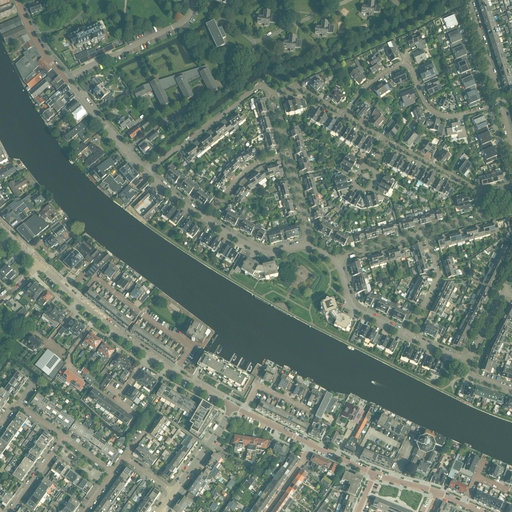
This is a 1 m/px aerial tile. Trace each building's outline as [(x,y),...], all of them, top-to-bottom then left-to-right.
[(368,0),(368,3),(368,7),(362,6),(361,13),(369,14),(368,16),(373,17),(373,12),(379,13),(380,5),(376,5),(375,11),(374,10),(374,8),(373,8),(374,1),(368,0)] [(29,6),(30,10),(31,10),(31,12),(32,15),(42,11),(39,3),(37,4),(36,1),(29,3),(30,6),(29,6)] [(10,3),(0,6),(0,19),(7,17),(8,17),(10,16),(17,13),(14,5),(11,6),(10,3)] [(481,11),(482,16),(492,13),(490,7),(481,11)] [(264,25),(264,27),(269,27),(269,23),(275,24),(276,16),(271,15),(271,21),(269,21),(270,18),(269,18),(270,12),(264,11),(263,18),(257,17),(257,24),(264,25)] [(443,25),(444,26),(456,21),(452,13),(442,18),(445,25),(443,25)] [(482,16),(484,21),(494,18),(492,18),(491,13),(492,13),(482,16)] [(0,31),(3,37),(23,28),(22,24),(22,23),(21,21),(20,21),(19,17),(19,18),(0,26),(0,31)] [(484,21),(485,26),(495,23),(494,18),(484,21)] [(327,29),(328,22),(322,21),(321,28),(315,27),(315,34),(322,35),(322,37),(326,38),(327,33),(333,34),(334,26),(329,26),(329,32),(327,31),(327,29)] [(445,30),(447,33),(457,29),(456,26),(458,25),(456,21),(444,26),(444,27),(445,26),(447,30),(445,30)] [(207,25),(208,25),(209,29),(208,29),(217,48),(218,47),(218,48),(225,46),(224,45),(222,40),(225,38),(225,39),(226,38),(221,29),(218,31),(214,23),(214,22),(207,25)] [(485,26),(487,31),(497,28),(495,23),(485,26)] [(101,25),(100,25),(99,24),(92,27),(98,40),(105,36),(102,29),(103,29),(103,27),(103,25),(101,25)] [(85,29),(91,43),(98,40),(92,27),(92,28),(90,27),(88,28),(88,30),(86,31),(85,29)] [(16,40),(27,36),(27,34),(25,31),(23,28),(3,37),(6,45),(16,40)] [(487,31),(489,36),(497,34),(496,29),(497,28),(487,31)] [(78,32),(84,45),(90,42),(91,43),(85,29),(83,30),(81,29),(79,30),(78,32)] [(448,40),(448,41),(460,36),(457,29),(447,33),(449,40),(448,40)] [(77,48),(84,45),(78,32),(78,33),(71,36),(72,39),(71,39),(73,44),(75,44),(77,48)] [(417,46),(418,48),(425,45),(427,45),(425,40),(422,42),(419,35),(407,40),(409,44),(408,44),(409,47),(410,46),(411,47),(415,45),(417,46)] [(26,44),(30,42),(28,38),(27,36),(16,41),(20,48),(22,47),(26,45),(26,44)] [(290,36),(289,43),(283,42),(282,49),(290,50),(290,52),(294,52),(295,48),(301,48),(301,41),(297,40),(296,46),(295,46),(295,43),(295,36),(290,36)] [(450,45),(451,48),(461,44),(460,41),(462,40),(460,36),(448,41),(449,42),(450,41),(451,45),(450,45)] [(25,53),(34,48),(32,45),(30,42),(31,42),(30,42),(26,44),(26,45),(22,47),(25,53)] [(387,52),(391,62),(399,59),(394,48),(391,42),(388,44),(391,51),(387,52)] [(452,55),(453,56),(465,51),(461,44),(451,48),(454,55),(452,55)] [(425,45),(418,48),(420,52),(413,55),(417,64),(426,60),(422,51),(426,49),(425,45)] [(26,89),(28,92),(52,71),(49,67),(49,68),(48,67),(45,63),(45,64),(45,63),(42,59),(39,56),(37,53),(37,52),(34,48),(23,54),(25,58),(16,63),(16,65),(16,66),(23,80),(23,81),(29,87),(26,89)] [(454,60),(456,63),(466,59),(465,56),(467,56),(465,51),(453,56),(453,57),(454,56),(456,60),(454,60)] [(371,67),(371,66),(368,68),(372,74),(378,69),(376,66),(377,64),(378,63),(381,61),(378,53),(370,58),(371,59),(368,61),(370,64),(371,64),(372,66),(371,67)] [(457,70),(457,71),(469,66),(466,59),(456,63),(458,70),(457,70)] [(419,67),(420,71),(419,72),(422,80),(434,75),(431,70),(433,69),(430,62),(419,67)] [(498,67),(500,72),(510,69),(508,64),(498,67)] [(459,75),(460,78),(470,74),(469,71),(471,71),(469,66),(457,71),(458,72),(459,71),(460,75),(459,75)] [(146,94),(153,90),(162,108),(169,104),(163,92),(178,85),(186,101),(193,97),(187,85),(202,78),(210,94),(217,91),(207,70),(206,67),(158,82),(158,80),(150,84),(143,87),(133,92),(137,99),(146,95),(146,94)] [(356,69),(350,75),(359,85),(365,79),(356,69)] [(500,72),(502,78),(511,74),(510,69),(500,72)] [(29,94),(33,100),(38,95),(43,91),(44,91),(46,88),(49,86),(58,78),(56,75),(54,73),(53,72),(52,71),(28,92),(29,94)] [(393,79),(390,80),(393,88),(397,86),(396,84),(405,80),(406,80),(402,72),(393,77),(392,76),(393,79)] [(461,85),(462,86),(474,81),(470,74),(460,78),(463,85),(461,85)] [(502,78),(503,83),(511,79),(511,76),(511,74),(502,78)] [(313,82),(313,84),(310,87),(316,92),(320,88),(322,90),(325,87),(323,85),(323,84),(318,80),(319,79),(317,75),(309,79),(311,83),(313,82)] [(59,78),(58,78),(49,86),(49,87),(50,87),(51,88),(56,84),(57,85),(61,81),(59,79),(59,78)] [(95,95),(96,97),(105,90),(103,87),(103,84),(100,81),(99,81),(96,78),(90,83),(96,89),(93,91),(94,92),(93,93),(93,95),(95,95)] [(433,85),(426,88),(429,95),(438,91),(436,87),(440,85),(437,79),(431,82),(433,85)] [(511,79),(503,83),(505,88),(511,85),(511,79)] [(61,81),(57,85),(56,84),(51,88),(49,90),(51,92),(53,90),(52,89),(53,88),(57,92),(64,85),(62,82),(61,81)] [(463,90),(465,93),(475,89),(474,86),(475,86),(474,81),(462,86),(462,87),(463,86),(465,90),(463,90)] [(380,85),(380,86),(374,90),(379,97),(389,90),(390,91),(393,89),(389,83),(386,85),(384,82),(380,85)] [(50,109),(54,105),(60,100),(70,91),(69,91),(69,90),(68,89),(66,87),(65,86),(49,100),(48,101),(51,103),(48,106),(50,109)] [(330,94),(333,97),(332,99),(338,104),(341,100),(342,101),(343,101),(344,100),(344,99),(343,98),(344,97),(338,92),(340,90),(337,87),(330,94)] [(466,100),(466,101),(478,96),(475,89),(465,93),(467,100),(466,100)] [(49,90),(48,91),(50,93),(47,96),(49,98),(55,93),(53,90),(51,92),(49,90)] [(105,90),(96,97),(98,98),(97,100),(100,100),(101,100),(103,99),(105,101),(108,101),(110,104),(116,101),(112,97),(113,96),(110,92),(107,92),(105,90)] [(399,104),(401,107),(403,108),(405,107),(415,103),(414,100),(416,99),(412,90),(405,93),(403,90),(396,94),(399,99),(401,98),(402,101),(400,102),(399,104)] [(70,91),(60,100),(61,102),(65,98),(67,99),(73,95),(70,91)] [(38,95),(33,100),(34,101),(35,103),(36,102),(39,107),(48,100),(45,97),(43,99),(42,97),(41,98),(40,97),(38,95)] [(67,99),(66,100),(69,103),(75,98),(73,95),(67,99)] [(478,96),(466,101),(467,102),(468,101),(469,105),(468,105),(469,109),(479,104),(478,101),(480,101),(478,96)] [(447,100),(442,98),(441,100),(439,100),(438,103),(440,104),(438,107),(445,110),(447,106),(448,106),(449,104),(452,105),(454,99),(448,97),(447,100)] [(254,105),(256,110),(265,107),(263,102),(261,102),(260,99),(254,101),(254,100),(253,100),(251,100),(251,101),(252,105),(254,105)] [(54,105),(56,107),(58,109),(56,111),(57,113),(65,106),(61,102),(60,100),(54,105)] [(66,107),(62,111),(62,112),(63,113),(65,112),(68,116),(70,115),(70,116),(81,106),(80,105),(77,102),(76,101),(76,102),(69,108),(67,109),(67,108),(66,108),(66,107)] [(297,101),(291,102),(294,113),(300,111),(300,110),(306,109),(304,101),(301,102),(300,101),(298,102),(297,101)] [(294,113),(291,102),(286,104),(286,105),(283,106),(286,114),(288,114),(289,114),(294,113)] [(363,105),(355,113),(361,119),(367,112),(370,115),(373,109),(370,106),(370,107),(365,103),(364,103),(363,105)] [(42,116),(45,119),(50,114),(49,112),(50,111),(51,111),(51,110),(53,109),(54,109),(56,107),(54,105),(50,109),(48,111),(42,116)] [(81,106),(70,116),(73,119),(74,118),(78,122),(73,126),(75,128),(84,121),(83,121),(81,119),(87,114),(86,114),(84,111),(85,111),(83,110),(81,107),(81,106)] [(256,110),(258,118),(265,116),(264,113),(266,113),(265,107),(256,110)] [(384,120),(380,116),(382,113),(376,108),(371,116),(374,119),(370,123),(377,129),(384,120)] [(416,121),(418,120),(419,123),(422,125),(426,120),(423,118),(425,117),(421,108),(413,112),(415,118),(416,121)] [(310,120),(315,123),(321,113),(316,110),(315,111),(313,110),(308,118),(311,119),(310,120)] [(236,114),(232,118),(238,125),(242,122),(242,121),(244,119),(245,120),(247,118),(245,111),(238,116),(236,114)] [(321,125),(323,127),(328,119),(326,118),(326,117),(321,113),(315,123),(321,126),(321,125)] [(474,126),(474,127),(486,122),(483,114),(472,119),(475,126),(474,126)] [(258,118),(260,127),(270,124),(268,119),(266,119),(265,116),(258,118)] [(120,122),(120,123),(119,124),(119,123),(118,125),(119,125),(122,128),(123,129),(126,127),(128,129),(131,127),(132,126),(135,124),(130,119),(128,121),(126,118),(124,120),(124,119),(124,120),(122,118),(121,119),(120,120),(119,120),(120,122)] [(229,123),(226,125),(232,132),(235,130),(233,129),(238,125),(232,118),(227,121),(229,123)] [(325,129),(330,132),(336,123),(331,119),(330,120),(328,119),(323,127),(326,128),(325,129)] [(432,120),(431,121),(427,120),(426,126),(430,127),(429,130),(437,132),(437,133),(439,137),(441,138),(444,125),(442,124),(441,125),(439,125),(440,122),(432,120)] [(74,128),(66,135),(70,140),(76,135),(83,143),(87,139),(81,132),(88,126),(84,121),(74,129),(74,128)] [(132,139),(140,132),(141,132),(139,130),(142,128),(144,130),(151,125),(148,121),(143,124),(141,126),(140,125),(128,135),(132,139)] [(394,123),(391,121),(387,126),(390,128),(386,133),(392,138),(399,129),(393,124),(394,123)] [(475,131),(477,134),(487,130),(486,127),(488,126),(486,122),(474,127),(474,128),(476,127),(477,131),(475,131)] [(336,134),(338,136),(343,128),(341,127),(341,126),(336,123),(330,132),(336,135),(336,134)] [(260,127),(263,135),(270,133),(269,130),(271,130),(270,124),(260,127)] [(457,135),(458,140),(467,138),(465,129),(460,130),(459,124),(451,125),(452,129),(446,130),(447,137),(457,135)] [(223,125),(218,128),(224,136),(228,133),(229,134),(232,132),(226,125),(224,127),(223,125)] [(294,138),(295,141),(302,139),(300,130),(298,130),(297,127),(291,129),(292,132),(291,133),(292,138),(294,138)] [(215,134),(213,136),(217,141),(219,139),(224,136),(218,128),(214,132),(215,134)] [(344,140),(345,141),(351,132),(346,129),(345,130),(343,128),(338,136),(341,137),(340,138),(339,140),(343,142),(344,140)] [(478,141),(478,142),(490,137),(487,130),(477,134),(479,141),(478,141)] [(154,134),(148,139),(151,142),(156,137),(159,135),(157,132),(154,134)] [(351,143),(353,145),(358,137),(356,136),(356,135),(351,132),(345,141),(351,144),(351,143)] [(411,132),(403,142),(410,147),(415,140),(419,142),(422,136),(419,133),(416,136),(411,132)] [(263,135),(265,144),(274,141),(273,136),(270,136),(270,133),(263,135)] [(209,136),(204,139),(210,147),(214,143),(216,141),(217,141),(213,136),(210,137),(209,136)] [(355,147),(360,150),(366,141),(361,138),(360,139),(358,137),(353,145),(356,146),(355,147)] [(480,146),(481,149),(492,145),(490,142),(492,142),(490,137),(478,142),(479,143),(480,142),(482,146),(480,146)] [(201,144),(199,146),(203,152),(203,151),(205,149),(205,150),(210,147),(204,139),(200,142),(201,144)] [(294,144),(295,150),(304,147),(302,139),(295,141),(296,143),(294,144)] [(140,149),(145,156),(150,151),(145,145),(147,144),(144,141),(138,146),(140,149)] [(274,141),(265,144),(267,152),(274,150),(273,147),(276,146),(274,141)] [(366,141),(360,150),(366,153),(368,154),(373,146),(371,145),(371,144),(366,141)] [(437,147),(433,145),(432,146),(426,141),(419,150),(425,155),(428,152),(433,155),(437,147)] [(97,151),(97,150),(92,144),(88,147),(95,155),(86,162),(90,167),(93,170),(100,164),(97,161),(105,155),(101,150),(98,152),(97,151)] [(85,145),(77,152),(79,155),(87,148),(85,145)] [(249,149),(245,152),(250,160),(254,157),(253,155),(256,153),(251,145),(248,148),(249,149)] [(442,164),(445,166),(448,163),(445,162),(450,156),(447,154),(447,151),(446,150),(448,147),(445,145),(439,153),(441,155),(438,160),(439,161),(439,162),(442,164)] [(483,156),(483,157),(495,152),(492,145),(481,149),(484,156),(483,156)] [(195,146),(190,150),(196,157),(201,154),(200,153),(202,151),(203,152),(199,146),(196,148),(195,146)] [(299,154),(300,157),(307,155),(304,147),(295,150),(297,155),(299,154)] [(196,157),(190,150),(186,153),(187,155),(185,157),(183,159),(187,163),(189,162),(189,163),(189,162),(191,160),(192,161),(196,157)] [(245,152),(236,157),(241,162),(244,160),(245,163),(250,160),(245,152)] [(495,152),(483,157),(483,158),(485,157),(486,161),(484,161),(486,164),(496,160),(495,157),(497,157),(495,152)] [(456,170),(463,175),(470,166),(466,162),(469,158),(464,154),(459,160),(462,162),(456,170)] [(298,161),(300,166),(309,164),(307,155),(300,157),(301,160),(298,161)] [(346,157),(343,162),(353,168),(356,162),(355,162),(356,159),(348,155),(347,157),(346,157)] [(387,165),(392,168),(397,158),(392,156),(391,157),(389,155),(385,163),(387,165)] [(236,157),(229,163),(236,170),(240,166),(238,164),(241,162),(236,157)] [(99,167),(94,171),(93,172),(101,182),(102,181),(101,180),(106,176),(104,173),(111,167),(115,164),(110,158),(106,161),(99,167)] [(398,170),(400,172),(404,164),(402,162),(403,161),(397,158),(392,168),(397,171),(398,170)] [(353,168),(343,162),(340,167),(341,168),(340,170),(347,175),(349,172),(350,173),(353,168)] [(229,163),(222,170),(228,175),(230,172),(232,174),(236,170),(229,163)] [(136,178),(139,176),(129,165),(128,164),(119,171),(130,184),(132,182),(136,178)] [(309,164),(300,166),(301,172),(304,171),(304,174),(314,172),(313,168),(310,169),(309,164)] [(402,174),(407,176),(413,167),(407,164),(407,165),(404,164),(400,172),(403,173),(402,174)] [(0,181),(15,172),(15,171),(16,170),(13,165),(12,166),(11,165),(0,172),(0,181)] [(165,177),(170,180),(176,172),(174,171),(176,168),(171,165),(167,170),(169,172),(165,177)] [(277,165),(272,167),(274,176),(283,174),(281,167),(278,168),(277,165)] [(267,171),(262,172),(265,178),(274,176),(272,167),(267,168),(267,171)] [(413,179),(416,180),(420,172),(417,171),(418,170),(413,167),(407,176),(413,179)] [(220,173),(217,178),(224,183),(228,179),(226,177),(228,175),(222,170),(220,169),(218,172),(220,173)] [(181,181),(185,176),(182,174),(178,171),(176,172),(170,180),(175,184),(179,179),(181,181)] [(504,171),(495,173),(498,182),(503,181),(503,178),(506,177),(504,171)] [(257,173),(252,176),(258,184),(265,178),(262,172),(258,175),(257,173)] [(418,182),(423,185),(428,175),(423,172),(422,173),(420,172),(416,180),(418,181),(418,182)] [(334,181),(336,187),(347,184),(345,178),(344,178),(343,176),(338,173),(335,179),(335,181),(334,181)] [(118,176),(114,180),(110,175),(102,183),(109,186),(109,189),(113,193),(116,193),(117,197),(128,186),(118,176)] [(304,181),(305,186),(314,184),(312,175),(305,177),(306,180),(304,181)] [(429,187),(431,188),(435,180),(433,179),(433,178),(428,175),(423,185),(428,188),(429,187)] [(185,176),(181,181),(184,183),(179,188),(184,192),(192,182),(188,178),(185,176)] [(249,182),(245,185),(250,190),(258,184),(252,176),(248,180),(249,182)] [(384,178),(381,184),(391,189),(392,190),(397,182),(386,176),(385,179),(384,178)] [(487,185),(485,176),(476,178),(478,185),(479,185),(478,183),(481,182),(482,186),(487,185)] [(140,183),(136,178),(132,182),(136,187),(140,183)] [(224,183),(217,178),(212,186),(217,189),(219,187),(221,188),(224,183)] [(24,179),(15,185),(13,182),(8,185),(16,197),(20,194),(18,190),(27,184),(24,179)] [(433,190),(438,193),(444,183),(438,180),(438,182),(435,180),(431,188),(433,189),(433,190)] [(193,190),(195,192),(199,187),(192,181),(192,182),(184,192),(189,195),(193,190)] [(142,192),(149,185),(146,182),(139,189),(142,192)] [(276,184),(279,193),(288,190),(286,185),(284,186),(283,183),(276,184)] [(444,183),(438,193),(444,196),(444,195),(449,198),(448,198),(451,194),(454,190),(453,190),(453,191),(450,189),(451,189),(448,187),(449,186),(444,183)] [(309,191),(310,194),(317,192),(314,184),(305,186),(307,192),(309,191)] [(338,192),(340,198),(348,192),(347,190),(348,190),(347,184),(336,187),(337,193),(338,192)] [(391,189),(381,184),(378,189),(379,189),(377,192),(385,196),(387,194),(388,194),(391,189)] [(240,187),(237,192),(245,197),(250,190),(245,185),(242,189),(240,187)] [(136,196),(132,192),(133,191),(129,187),(119,197),(119,198),(123,202),(126,198),(127,199),(128,201),(129,200),(130,201),(131,200),(132,200),(135,197),(136,196)] [(194,199),(198,203),(205,195),(200,191),(202,189),(199,187),(195,192),(198,194),(194,199)] [(136,210),(147,199),(146,197),(149,194),(149,195),(150,194),(151,195),(155,192),(153,190),(152,189),(147,193),(137,203),(137,202),(136,203),(136,204),(135,204),(133,207),(136,210)] [(279,193),(281,201),(288,200),(287,197),(289,196),(288,190),(279,193)] [(153,199),(156,203),(160,198),(155,192),(151,195),(150,194),(149,195),(149,194),(146,197),(147,199),(150,196),(152,198),(150,199),(152,201),(153,199)] [(245,197),(237,192),(234,197),(236,198),(234,201),(240,205),(245,197)] [(308,198),(310,203),(319,201),(317,192),(310,194),(311,197),(308,198)] [(345,202),(350,205),(356,195),(350,192),(350,194),(348,192),(340,198),(345,201),(345,202)] [(30,196),(22,201),(30,212),(34,209),(31,205),(29,205),(27,202),(32,199),(37,206),(36,208),(37,208),(39,208),(40,207),(41,207),(41,206),(41,205),(40,204),(44,201),(42,199),(42,198),(41,197),(41,196),(40,196),(39,195),(38,193),(33,197),(31,196),(30,197),(30,196)] [(205,195),(198,203),(203,206),(207,201),(210,203),(213,198),(210,196),(209,198),(205,195)] [(356,207),(361,210),(362,201),(360,199),(361,198),(356,195),(350,205),(355,208),(356,207)] [(456,200),(458,206),(469,203),(467,197),(466,198),(465,195),(456,197),(457,200),(456,200)] [(376,196),(370,197),(373,208),(379,206),(380,205),(384,199),(379,196),(376,197),(376,196)] [(362,201),(361,210),(367,209),(367,210),(373,208),(370,197),(364,199),(365,200),(362,201)] [(160,198),(156,203),(154,204),(142,217),(146,221),(149,218),(152,215),(150,214),(154,210),(157,213),(159,211),(156,208),(158,205),(163,201),(160,198)] [(281,201),(283,210),(292,207),(291,202),(289,202),(288,200),(281,201)] [(30,212),(22,201),(17,203),(14,202),(8,207),(11,210),(9,212),(8,212),(3,217),(14,229),(19,225),(32,214),(30,212)] [(314,208),(315,211),(321,209),(319,201),(310,203),(311,209),(314,208)] [(469,203),(458,206),(459,212),(460,211),(461,214),(470,212),(469,209),(470,209),(469,203)] [(43,212),(39,215),(44,221),(48,217),(51,221),(59,215),(50,205),(43,211),(43,212)] [(162,215),(169,221),(176,212),(168,206),(168,208),(165,206),(161,211),(163,213),(162,215)] [(292,207),(283,210),(285,218),(292,217),(292,213),(294,213),(292,207)] [(226,217),(224,221),(229,224),(234,215),(235,213),(231,210),(228,208),(224,213),(227,215),(226,217)] [(321,209),(315,211),(315,214),(313,215),(315,220),(324,218),(321,209)] [(440,210),(432,213),(434,219),(436,219),(437,221),(443,219),(440,210)] [(176,212),(169,221),(176,226),(183,217),(176,212)] [(422,212),(414,214),(415,217),(417,224),(420,223),(420,225),(426,224),(423,215),(422,214),(422,212)] [(44,221),(39,215),(38,213),(17,231),(22,238),(23,238),(28,244),(49,226),(44,221)] [(234,215),(229,224),(234,227),(238,221),(240,222),(243,217),(240,215),(240,216),(235,213),(234,215)] [(432,213),(423,215),(426,224),(431,222),(431,220),(434,219),(432,213)] [(243,224),(240,230),(245,233),(250,224),(245,221),(247,219),(243,217),(240,222),(243,224)] [(415,217),(406,219),(409,229),(414,227),(414,225),(417,224),(415,217)] [(179,228),(186,233),(192,224),(185,219),(179,228)] [(409,229),(406,219),(398,222),(400,229),(403,228),(404,230),(409,229)] [(318,232),(323,235),(329,224),(322,220),(316,221),(317,224),(321,227),(318,232)] [(295,227),(290,228),(293,238),(299,237),(297,230),(300,230),(298,223),(295,224),(295,227)] [(395,223),(386,225),(389,234),(394,233),(394,230),(397,229),(395,223)] [(52,230),(57,237),(65,231),(60,224),(52,230)] [(192,224),(186,233),(193,238),(200,229),(192,224)] [(250,224),(245,233),(250,236),(253,230),(256,231),(259,226),(256,224),(255,226),(250,224)] [(331,232),(334,233),(337,228),(334,226),(334,227),(329,224),(323,235),(328,238),(331,232)] [(493,224),(488,226),(490,235),(499,232),(497,226),(494,227),(493,224)] [(386,225),(378,227),(380,234),(383,233),(384,236),(389,234),(386,225)] [(257,235),(255,239),(261,242),(262,239),(267,231),(262,229),(262,228),(259,226),(256,231),(259,233),(257,235)] [(483,229),(480,230),(482,237),(490,235),(488,226),(482,227),(483,229)] [(284,227),(281,228),(283,234),(285,233),(286,236),(287,240),(293,238),(290,228),(286,229),(286,228),(285,228),(284,227)] [(378,227),(370,230),(372,239),(378,237),(377,235),(380,234),(378,227)] [(278,230),(273,232),(273,233),(276,243),(282,241),(280,235),(283,234),(281,228),(278,229),(278,230)] [(333,241),(338,244),(344,235),(339,232),(340,230),(337,228),(334,233),(337,235),(333,241)] [(369,228),(361,230),(361,232),(363,239),(366,238),(367,240),(368,240),(372,239),(370,230),(369,228)] [(476,229),(471,230),(473,239),(482,237),(480,230),(477,231),(476,229)] [(466,234),(463,235),(465,242),(466,244),(469,243),(469,241),(473,239),(471,230),(465,232),(466,234)] [(267,231),(262,239),(266,241),(267,239),(269,238),(269,240),(270,244),(276,243),(273,233),(273,232),(273,231),(269,232),(267,231)] [(361,232),(353,234),(355,243),(361,242),(360,239),(363,239),(361,232)] [(200,243),(207,247),(213,238),(205,233),(205,234),(203,233),(199,239),(201,241),(200,243)] [(459,233),(454,235),(456,244),(465,242),(463,235),(460,236),(459,233)] [(344,235),(338,244),(344,246),(347,241),(350,243),(353,243),(352,237),(351,235),(350,235),(350,234),(349,234),(348,235),(347,234),(346,236),(344,235)] [(51,248),(54,246),(55,247),(58,244),(60,247),(57,251),(60,254),(69,246),(66,244),(64,244),(63,243),(58,237),(57,238),(54,235),(53,237),(52,237),(45,243),(47,246),(48,245),(51,248)] [(449,239),(446,240),(448,246),(456,244),(454,235),(449,236),(449,239)] [(77,242),(73,246),(75,249),(76,249),(82,254),(82,255),(85,258),(91,263),(94,260),(96,262),(86,273),(92,278),(100,268),(111,257),(106,253),(103,255),(100,252),(99,253),(96,250),(95,250),(94,249),(95,248),(83,238),(78,244),(77,242)] [(215,251),(217,252),(221,245),(220,244),(221,243),(213,238),(207,247),(215,252),(215,251)] [(448,246),(446,240),(443,240),(443,238),(437,240),(439,249),(448,246)] [(218,253),(216,256),(219,258),(221,256),(225,258),(231,249),(223,244),(222,246),(221,245),(217,252),(218,253)] [(502,245),(499,250),(508,254),(510,249),(502,245)] [(231,249),(225,258),(235,264),(240,256),(238,254),(238,253),(231,249)] [(399,250),(393,252),(396,261),(404,258),(404,257),(403,255),(403,252),(402,252),(399,252),(399,250)] [(499,250),(497,255),(505,259),(508,254),(499,250)] [(67,260),(64,263),(67,266),(68,267),(68,268),(69,267),(72,270),(74,267),(75,268),(77,270),(84,263),(83,263),(81,261),(83,258),(75,251),(73,253),(72,252),(69,255),(65,259),(66,259),(66,260),(67,260)] [(388,255),(385,256),(387,263),(396,261),(393,252),(388,253),(388,255)] [(382,255),(376,256),(379,265),(387,263),(385,256),(382,257),(382,255)] [(497,255),(494,260),(503,264),(505,259),(497,255)] [(379,265),(376,256),(371,258),(372,260),(368,261),(370,268),(379,265)] [(243,257),(237,268),(241,270),(241,271),(244,273),(245,276),(248,275),(249,275),(252,277),(258,281),(259,281),(262,280),(263,280),(265,279),(269,278),(269,279),(272,281),(274,278),(274,277),(278,276),(277,272),(278,269),(276,268),(275,264),(262,267),(261,267),(260,267),(259,266),(257,265),(253,262),(248,259),(243,257)] [(443,263),(445,268),(454,266),(452,257),(446,259),(447,262),(443,263)] [(349,266),(351,271),(361,269),(359,263),(362,263),(361,259),(355,261),(356,264),(349,266)] [(494,260),(492,264),(500,269),(503,264),(494,260)] [(104,275),(107,277),(116,267),(111,264),(110,264),(111,265),(110,265),(107,262),(100,270),(104,273),(105,273),(104,275)] [(487,268),(490,269),(498,273),(500,269),(492,264),(490,263),(487,268)] [(7,276),(10,279),(11,279),(15,275),(11,272),(12,271),(12,270),(12,271),(10,268),(7,265),(6,266),(5,267),(3,269),(2,270),(1,270),(0,269),(0,277),(2,280),(3,280),(2,280),(6,277),(7,276)] [(426,265),(417,268),(420,276),(420,277),(426,277),(425,272),(428,271),(426,265)] [(112,280),(115,282),(121,273),(119,272),(119,271),(116,267),(107,277),(110,280),(112,278),(113,279),(112,280)] [(359,275),(359,278),(366,276),(365,273),(362,274),(361,269),(351,271),(352,277),(359,275)] [(490,269),(487,274),(496,278),(498,273),(490,269)] [(455,271),(446,273),(448,279),(459,276),(457,270),(455,271)] [(117,285),(120,288),(129,278),(124,275),(123,275),(124,275),(123,275),(121,273),(115,282),(117,283),(118,284),(117,285)] [(487,274),(485,279),(493,283),(496,278),(487,274)] [(354,282),(355,288),(365,285),(364,280),(366,279),(366,276),(359,278),(360,281),(354,282)] [(125,290),(128,292),(134,284),(132,282),(133,282),(129,278),(120,288),(123,290),(125,289),(126,290),(125,290)] [(418,278),(414,286),(422,290),(425,285),(425,283),(423,283),(425,278),(418,278)] [(493,283),(485,279),(482,284),(491,288),(493,283)] [(14,297),(7,304),(17,316),(22,321),(28,314),(33,307),(32,306),(33,304),(33,305),(39,298),(45,291),(44,290),(41,288),(33,281),(28,285),(29,285),(30,286),(29,286),(30,287),(27,291),(26,291),(24,289),(18,294),(14,297)] [(445,283),(442,288),(453,293),(455,288),(445,283)] [(130,296),(133,298),(142,288),(137,285),(137,286),(134,284),(128,292),(130,294),(131,294),(130,296)] [(362,295),(363,298),(367,297),(368,297),(369,295),(367,294),(367,291),(365,285),(355,288),(357,294),(363,292),(364,294),(362,295)] [(409,289),(420,295),(422,290),(414,286),(412,285),(409,289)] [(481,286),(479,291),(487,295),(490,290),(481,286)] [(142,288),(133,298),(136,301),(138,300),(139,300),(138,301),(143,304),(149,296),(145,293),(146,293),(142,288)] [(442,288),(440,293),(450,298),(453,293),(442,288)] [(87,297),(89,299),(94,292),(90,289),(86,294),(85,294),(83,296),(86,298),(87,297)] [(407,294),(418,300),(420,295),(409,289),(407,294)] [(479,291),(476,296),(485,300),(487,295),(479,291)] [(43,307),(46,309),(50,304),(48,302),(52,297),(51,296),(51,295),(50,294),(49,294),(46,292),(36,304),(42,308),(43,307)] [(91,301),(93,303),(99,296),(94,292),(89,299),(88,300),(90,301),(91,301)] [(440,293),(438,298),(448,303),(450,298),(440,293)] [(415,305),(418,300),(407,294),(404,299),(415,305)] [(373,301),(376,302),(379,297),(375,295),(374,297),(369,295),(368,297),(367,297),(363,298),(363,301),(365,302),(364,304),(370,307),(373,301)] [(378,304),(375,310),(381,312),(387,301),(382,298),(382,297),(379,295),(379,297),(376,302),(378,304)] [(473,295),(471,299),(474,301),(482,305),(485,300),(476,296),(473,295)] [(95,304),(97,306),(103,299),(99,296),(93,303),(92,303),(94,305),(95,304)] [(438,298),(435,302),(444,307),(445,308),(448,303),(438,298)] [(99,308),(101,309),(107,302),(103,299),(97,306),(97,307),(99,308)] [(325,316),(327,322),(328,323),(350,334),(356,323),(340,314),(339,314),(338,313),(338,312),(333,300),(321,304),(325,316)] [(389,309),(392,310),(395,305),(387,301),(381,312),(386,315),(389,309)] [(474,301),(471,306),(480,310),(482,305),(474,301)] [(103,311),(106,313),(111,306),(107,302),(101,309),(101,310),(103,312),(103,311)] [(435,302),(433,307),(441,311),(444,307),(435,302)] [(394,313),(392,318),(397,320),(402,311),(397,308),(398,306),(395,305),(392,310),(394,312),(394,313)] [(48,309),(42,316),(49,322),(59,309),(56,306),(55,307),(54,307),(52,309),(50,307),(48,309)] [(108,314),(110,316),(115,309),(111,306),(106,313),(105,313),(107,315),(108,314)] [(471,306),(469,310),(477,315),(480,310),(471,306)] [(441,311),(433,307),(430,312),(440,317),(443,312),(441,311)] [(59,309),(49,322),(56,328),(62,320),(64,318),(63,318),(61,316),(63,314),(62,313),(63,312),(59,309)] [(112,318),(114,319),(120,312),(115,309),(110,316),(109,317),(111,318),(112,318)] [(402,311),(397,320),(402,323),(405,317),(408,319),(411,313),(403,309),(402,311)] [(469,310),(466,315),(474,319),(474,320),(475,320),(477,315),(469,310)] [(116,321),(118,323),(124,316),(120,312),(114,319),(113,320),(115,322),(116,321)] [(466,315),(464,320),(472,324),(474,320),(474,319),(466,315)] [(511,318),(505,315),(503,320),(511,324),(511,322),(511,318)] [(120,324),(122,326),(128,319),(124,316),(118,323),(120,325),(120,324)] [(128,319),(122,326),(122,327),(124,328),(127,330),(132,323),(128,319)] [(424,334),(429,336),(434,325),(429,323),(430,322),(426,320),(423,326),(426,328),(424,334)] [(464,320),(461,325),(470,329),(472,324),(464,320)] [(503,320),(500,325),(509,329),(511,324),(503,320)] [(72,323),(71,323),(69,326),(67,329),(69,331),(69,332),(70,331),(72,334),(79,325),(75,321),(74,323),(73,324),(72,323)] [(192,340),(192,341),(194,342),(194,341),(202,345),(209,332),(205,330),(205,329),(198,325),(197,326),(193,323),(186,336),(192,340)] [(434,325),(429,336),(435,338),(437,333),(440,334),(443,328),(435,324),(434,325)] [(82,325),(81,326),(80,325),(79,325),(72,334),(77,337),(79,335),(79,336),(79,335),(85,328),(82,325)] [(134,336),(134,335),(140,328),(135,325),(130,332),(132,334),(134,336)] [(357,335),(365,339),(370,329),(362,325),(361,326),(358,325),(355,332),(356,330),(358,332),(357,335)] [(461,325),(459,330),(467,334),(470,329),(461,325)] [(500,325),(498,330),(506,334),(509,329),(500,325)] [(138,339),(139,338),(144,331),(140,328),(134,335),(137,337),(136,338),(138,339)] [(374,346),(375,344),(379,335),(377,334),(378,333),(370,329),(365,339),(370,342),(369,344),(374,346)] [(28,344),(29,345),(30,344),(31,345),(29,348),(34,352),(36,349),(39,352),(44,346),(42,344),(43,342),(39,339),(41,336),(33,330),(29,334),(32,336),(31,337),(30,337),(27,340),(28,341),(27,342),(29,344),(28,344)] [(459,330),(456,335),(465,339),(467,334),(459,330)] [(495,335),(496,335),(504,339),(506,334),(498,330),(495,335)] [(143,342),(143,341),(148,334),(144,331),(139,338),(141,340),(141,341),(143,342)] [(90,346),(91,345),(96,338),(94,336),(93,335),(92,334),(91,334),(90,334),(87,339),(86,339),(85,340),(85,341),(84,342),(85,342),(83,344),(86,346),(88,344),(90,346)] [(147,345),(148,345),(153,337),(148,334),(143,341),(146,343),(145,344),(147,345)] [(375,344),(385,350),(390,340),(382,336),(382,337),(379,335),(375,344)] [(456,335),(454,339),(462,344),(465,339),(456,335)] [(496,335),(493,339),(502,344),(504,339),(496,335)] [(152,348),(157,340),(153,337),(148,345),(150,346),(150,347),(152,348)] [(96,338),(91,345),(94,347),(93,348),(95,350),(101,342),(99,340),(99,339),(98,338),(97,338),(96,338)] [(454,339),(453,339),(450,344),(452,345),(452,346),(454,347),(455,347),(455,346),(460,349),(462,344),(454,339)] [(493,339),(491,344),(499,349),(501,349),(503,345),(502,344),(493,339)] [(156,351),(157,351),(162,343),(157,340),(152,348),(155,349),(154,350),(156,351)] [(390,340),(385,350),(393,354),(398,344),(390,340)] [(161,354),(166,346),(162,343),(157,351),(159,352),(158,353),(161,354)] [(103,355),(109,347),(108,347),(108,346),(107,345),(106,345),(104,344),(96,354),(93,352),(90,356),(94,359),(97,355),(98,355),(101,357),(103,355)] [(491,344),(488,349),(497,353),(499,349),(491,344)] [(165,358),(165,357),(171,349),(166,346),(161,354),(163,355),(163,356),(165,358)] [(111,349),(109,347),(103,355),(105,357),(105,356),(109,359),(109,358),(110,358),(111,357),(111,356),(114,351),(113,351),(113,350),(112,349),(111,349)] [(401,357),(409,361),(414,351),(405,347),(401,357)] [(169,361),(170,360),(175,353),(171,349),(165,357),(168,358),(167,359),(169,361)] [(488,349),(486,355),(495,358),(497,353),(488,349)] [(35,366),(53,380),(58,373),(65,364),(48,350),(35,366)] [(414,351),(409,361),(417,365),(422,355),(414,351)] [(175,353),(170,360),(172,362),(175,364),(176,362),(180,356),(175,353)] [(204,354),(202,358),(197,366),(200,368),(243,392),(250,380),(204,354)] [(116,359),(113,362),(116,364),(115,365),(117,367),(123,358),(122,357),(122,356),(121,355),(120,355),(119,355),(116,359)] [(486,355),(485,360),(494,363),(495,358),(486,355)] [(33,357),(27,365),(30,368),(37,360),(33,357)] [(421,361),(419,368),(421,369),(422,367),(430,370),(435,360),(426,357),(424,362),(421,361)] [(123,358),(117,367),(118,368),(120,366),(123,368),(128,361),(127,361),(127,360),(126,359),(125,359),(123,358)] [(443,364),(435,360),(430,370),(440,375),(445,366),(442,365),(443,364)] [(485,360),(483,365),(492,368),(494,363),(485,360)] [(125,370),(119,379),(121,380),(123,378),(124,375),(132,365),(130,363),(130,362),(129,361),(128,361),(123,368),(125,370)] [(132,365),(124,375),(126,377),(129,373),(131,375),(134,372),(133,372),(136,367),(135,367),(135,366),(134,365),(133,365),(132,365)] [(492,368),(483,365),(481,370),(490,373),(492,368)] [(263,380),(266,382),(272,370),(267,368),(267,369),(264,368),(259,377),(262,378),(264,379),(263,380)] [(501,377),(507,379),(510,370),(504,368),(501,377)] [(272,383),(275,384),(279,375),(277,374),(277,373),(272,370),(266,382),(270,384),(271,382),(272,383)] [(60,372),(56,377),(64,384),(66,381),(72,374),(70,373),(67,371),(64,375),(60,372)] [(18,372),(13,378),(23,386),(25,383),(24,382),(26,379),(27,380),(28,379),(18,372)] [(137,381),(144,386),(150,377),(147,375),(147,376),(145,375),(146,374),(143,372),(137,381)] [(72,374),(66,381),(70,385),(76,377),(72,374)] [(100,387),(104,391),(113,379),(108,375),(100,387)] [(278,387),(282,389),(287,377),(282,376),(279,375),(275,384),(277,386),(278,385),(279,386),(278,387)] [(87,376),(84,380),(90,384),(93,380),(87,376)] [(76,377),(70,385),(75,388),(80,381),(76,377)] [(150,377),(144,386),(151,391),(157,383),(154,381),(152,380),(153,379),(150,377)] [(287,390),(290,392),(294,382),(292,381),(287,377),(282,389),(285,391),(286,389),(287,390)] [(13,378),(9,384),(19,392),(21,389),(20,389),(19,388),(22,385),(23,386),(13,378)] [(80,381),(75,388),(79,391),(85,384),(80,381)] [(293,395),(297,397),(303,384),(297,383),(297,384),(294,382),(290,392),(293,393),(294,393),(293,395)] [(9,384),(4,390),(12,396),(14,398),(16,395),(15,394),(17,391),(19,392),(9,384)] [(302,398),(305,399),(309,390),(307,389),(307,388),(303,384),(297,397),(300,398),(301,397),(302,397),(302,398)] [(156,395),(161,398),(167,388),(162,385),(161,387),(160,386),(157,391),(158,392),(156,395)] [(466,386),(463,395),(471,398),(472,398),(476,388),(476,387),(471,385),(470,388),(466,386)] [(0,396),(7,402),(9,399),(8,398),(10,395),(11,396),(12,396),(4,390),(0,387),(0,396)] [(132,387),(129,392),(139,399),(142,395),(132,387)] [(472,398),(474,399),(474,398),(475,396),(479,397),(482,389),(476,387),(472,398)] [(161,398),(165,401),(171,390),(167,388),(161,398)] [(88,397),(92,401),(98,393),(94,389),(93,391),(90,394),(88,397)] [(482,389),(479,397),(483,398),(482,401),(482,403),(483,404),(483,403),(484,402),(487,391),(482,389)] [(165,401),(170,403),(176,393),(171,390),(165,401)] [(308,402),(312,404),(318,392),(312,390),(312,391),(309,390),(305,399),(308,400),(309,401),(308,402)] [(484,402),(483,403),(485,404),(485,402),(486,402),(486,400),(490,401),(493,393),(487,391),(484,402)] [(139,399),(129,392),(125,396),(135,404),(139,399)] [(317,405),(320,406),(325,397),(322,396),(322,395),(318,392),(312,404),(315,406),(316,404),(317,405)] [(92,401),(97,404),(103,396),(98,393),(92,401)] [(170,403),(175,406),(181,396),(176,393),(170,403)] [(493,393),(490,401),(494,402),(493,405),(495,406),(499,395),(493,393)] [(37,409),(44,399),(38,394),(30,404),(34,406),(34,405),(37,407),(37,409)] [(320,406),(315,417),(321,420),(325,411),(330,413),(330,414),(331,409),(339,399),(338,401),(326,395),(325,397),(320,406)] [(499,395),(495,406),(501,407),(502,405),(504,397),(499,395)] [(97,404),(101,407),(107,399),(103,396),(97,404)] [(175,406),(179,409),(185,399),(181,396),(175,406)] [(43,413),(50,403),(44,399),(37,409),(40,411),(40,410),(43,412),(43,413)] [(101,407),(105,410),(111,402),(107,399),(101,407)] [(179,409),(184,412),(190,401),(185,399),(179,409)] [(184,412),(189,414),(195,404),(190,401),(184,412)] [(259,410),(262,411),(266,403),(261,401),(257,407),(256,407),(255,409),(259,411),(259,410)] [(105,410),(110,414),(116,406),(111,402),(105,410)] [(200,407),(194,417),(191,423),(194,425),(196,426),(194,430),(192,429),(189,433),(199,440),(203,434),(218,413),(214,410),(215,409),(213,408),(202,402),(200,407)] [(49,417),(49,418),(56,407),(50,403),(43,413),(46,415),(46,414),(50,416),(49,417)] [(264,412),(266,414),(270,406),(266,403),(262,411),(261,412),(263,413),(264,412)] [(189,414),(194,417),(200,407),(195,404),(189,414)] [(347,418),(350,419),(356,407),(356,406),(355,406),(354,406),(353,406),(352,406),(348,404),(341,416),(347,419),(347,418)] [(369,406),(365,412),(370,414),(373,409),(375,411),(376,407),(370,404),(369,406)] [(110,414),(114,417),(120,409),(116,406),(110,414)] [(269,415),(271,416),(275,408),(270,406),(266,414),(268,416),(269,415)] [(55,422),(62,412),(56,407),(49,418),(52,420),(52,419),(53,418),(56,421),(55,422)] [(356,407),(350,419),(352,421),(357,424),(364,412),(359,410),(359,409),(358,409),(358,408),(358,407),(357,407),(356,407)] [(274,417),(276,418),(280,410),(275,408),(271,416),(271,417),(273,418),(274,417)] [(114,417),(118,420),(124,412),(120,409),(114,417)] [(278,420),(281,421),(285,413),(280,410),(276,418),(276,419),(278,420)] [(61,426),(68,416),(62,412),(55,422),(58,424),(59,423),(62,425),(61,426)] [(118,420),(123,423),(129,415),(124,412),(118,420)] [(365,413),(362,418),(367,420),(369,422),(371,418),(369,417),(370,414),(365,412),(365,413)] [(19,413),(16,418),(24,424),(28,419),(19,413)] [(283,422),(286,423),(290,415),(285,413),(281,421),(281,422),(283,423),(283,422)] [(382,428),(388,417),(383,414),(381,416),(379,415),(376,420),(378,422),(377,425),(380,427),(378,432),(380,433),(382,428)] [(129,415),(123,423),(127,427),(133,419),(129,415)] [(288,424),(291,426),(295,417),(290,415),(286,423),(285,424),(288,425),(288,424)] [(68,416),(61,426),(64,428),(65,427),(68,429),(67,431),(75,421),(68,416)] [(161,416),(158,421),(165,426),(168,422),(161,416)] [(293,427),(296,428),(299,420),(295,417),(291,426),(290,426),(293,427)] [(308,435),(315,438),(321,425),(317,423),(319,419),(322,420),(321,420),(315,417),(312,423),(313,424),(308,435)] [(388,431),(394,420),(388,417),(382,428),(386,430),(383,435),(385,436),(388,431)] [(16,418),(13,422),(21,428),(24,424),(16,418)] [(362,418),(359,424),(364,427),(365,424),(367,420),(362,418)] [(298,429),(300,430),(304,422),(299,420),(296,428),(295,429),(297,430),(298,429)] [(388,431),(391,433),(389,438),(391,439),(393,434),(399,423),(394,420),(388,431)] [(158,421),(155,425),(162,430),(165,426),(158,421)] [(13,422),(9,426),(18,433),(21,428),(13,422)] [(75,436),(82,426),(82,425),(81,425),(81,424),(80,424),(79,424),(76,422),(69,432),(72,434),(72,433),(75,435),(75,436)] [(304,422),(300,430),(300,431),(302,432),(303,431),(305,433),(309,425),(304,422)] [(396,442),(399,437),(405,426),(399,423),(393,434),(396,436),(394,441),(396,442)] [(359,424),(356,431),(360,433),(364,427),(359,424)] [(155,425),(152,429),(159,435),(162,430),(155,425)] [(321,425),(315,438),(321,441),(326,430),(327,427),(324,426),(323,425),(322,425),(321,425)] [(9,426),(6,431),(15,437),(16,438),(19,434),(18,433),(9,426)] [(81,441),(88,431),(82,426),(75,436),(78,438),(78,437),(82,439),(81,441)] [(405,426),(399,437),(402,439),(400,443),(402,445),(410,429),(405,426)] [(159,435),(152,429),(148,434),(158,441),(161,436),(159,435)] [(6,431),(3,435),(12,441),(15,437),(6,431)] [(87,445),(94,435),(88,431),(81,441),(84,443),(84,442),(88,444),(87,445)] [(356,431),(352,437),(357,439),(360,433),(356,431)] [(422,431),(420,434),(424,436),(423,438),(426,439),(430,441),(432,444),(433,444),(442,448),(445,440),(436,436),(426,431),(425,433),(422,431)] [(45,432),(41,436),(50,442),(53,438),(45,432)] [(330,439),(326,437),(324,442),(332,446),(338,434),(334,432),(330,439)] [(3,435),(0,439),(8,446),(12,441),(3,435)] [(93,449),(93,450),(100,440),(94,435),(87,445),(90,447),(91,446),(94,448),(93,449)] [(41,436),(38,441),(47,447),(50,442),(41,436)] [(238,449),(238,445),(240,437),(235,436),(234,440),(233,440),(232,441),(231,444),(233,444),(235,445),(235,448),(238,449)] [(190,437),(187,442),(194,447),(197,442),(190,437)] [(345,446),(342,452),(352,456),(355,449),(357,439),(352,437),(347,445),(346,447),(345,446)] [(249,438),(248,447),(245,460),(253,464),(256,450),(257,440),(251,439),(249,438)] [(0,439),(0,446),(5,450),(8,446),(0,439)] [(421,441),(419,445),(421,449),(426,451),(430,450),(432,445),(432,444),(430,441),(426,439),(421,441)] [(99,454),(107,444),(100,440),(93,450),(96,452),(96,451),(97,450),(100,453),(99,454)] [(184,440),(181,445),(190,452),(194,447),(187,442),(186,442),(184,440)] [(271,442),(262,440),(260,451),(264,452),(264,449),(266,450),(271,443),(271,442)] [(38,441),(35,445),(44,451),(47,447),(38,441)] [(277,443),(273,451),(275,452),(275,453),(274,453),(274,454),(277,456),(280,459),(280,460),(284,456),(285,457),(290,450),(277,443)] [(105,458),(105,459),(113,448),(107,444),(99,454),(102,456),(103,455),(106,457),(105,458)] [(35,445),(32,449),(40,456),(44,451),(35,445)] [(177,449),(180,451),(187,456),(190,452),(181,445),(177,449)] [(134,453),(139,457),(144,449),(139,446),(134,453)] [(422,450),(415,447),(412,455),(414,456),(411,462),(415,464),(419,458),(422,450)] [(113,448),(105,459),(108,461),(108,460),(109,459),(112,462),(111,463),(112,463),(112,462),(115,464),(121,455),(118,454),(119,453),(113,448)] [(32,449),(29,454),(37,460),(40,456),(32,449)] [(139,457),(143,460),(148,453),(144,449),(139,457)] [(364,461),(370,451),(365,449),(359,459),(364,461)] [(180,451),(176,456),(184,461),(187,456),(180,451)] [(369,463),(375,453),(370,451),(364,461),(369,463)] [(214,453),(211,458),(218,463),(221,459),(223,460),(225,457),(218,452),(217,455),(214,453)] [(417,470),(420,472),(422,473),(425,475),(426,475),(430,467),(436,455),(432,452),(426,462),(427,462),(426,464),(421,462),(417,470)] [(143,460),(147,463),(153,456),(148,453),(143,460)] [(374,465),(380,455),(375,453),(369,463),(374,465)] [(29,454),(25,458),(34,464),(37,460),(29,454)] [(291,454),(288,458),(296,464),(299,460),(291,454)] [(311,467),(313,468),(318,456),(314,454),(311,459),(311,460),(310,461),(310,462),(312,463),(311,467)] [(465,465),(463,469),(465,470),(470,472),(472,473),(475,468),(475,467),(476,465),(476,466),(476,465),(478,459),(476,458),(476,457),(470,454),(468,459),(467,460),(467,461),(466,463),(466,464),(465,465)] [(379,467),(384,456),(380,455),(374,465),(379,467)] [(153,456),(147,463),(152,466),(157,459),(153,456)] [(176,456),(173,460),(180,466),(184,461),(176,456)] [(316,465),(319,466),(323,459),(318,456),(313,468),(315,469),(316,465)] [(384,456),(379,467),(381,468),(382,468),(384,469),(389,458),(384,456)] [(25,458),(22,463),(31,469),(34,464),(25,458)] [(211,458),(207,462),(215,468),(217,469),(220,465),(218,463),(211,458)] [(288,458),(285,463),(293,469),(296,464),(288,458)] [(389,471),(394,460),(389,458),(384,469),(389,471)] [(320,471),(321,472),(327,461),(323,459),(319,466),(321,467),(320,471)] [(173,460),(170,465),(177,470),(180,466),(173,460)] [(51,469),(56,473),(62,464),(57,461),(51,469)] [(325,469),(328,471),(332,463),(327,461),(321,472),(323,473),(325,469)] [(459,473),(460,472),(461,468),(463,464),(457,462),(457,461),(455,461),(451,469),(456,471),(459,473)] [(206,469),(204,471),(211,476),(213,473),(211,472),(215,468),(207,462),(204,467),(206,469)] [(22,463),(19,467),(28,473),(31,469),(22,463)] [(281,466),(282,467),(290,473),(293,469),(285,463),(284,465),(283,464),(281,466)] [(328,471),(326,475),(328,477),(333,479),(335,474),(333,473),(337,466),(332,463),(328,471)] [(56,473),(60,476),(66,467),(62,464),(56,473)] [(170,465),(166,470),(174,475),(177,470),(170,465)] [(490,473),(489,476),(495,479),(496,476),(497,476),(498,474),(501,475),(504,469),(500,467),(500,468),(493,466),(492,470),(491,469),(489,473),(490,473)] [(19,467),(16,471),(24,477),(28,473),(19,467)] [(60,476),(65,479),(71,471),(66,467),(60,476)] [(282,467),(279,471),(287,477),(290,473),(282,467)] [(126,469),(123,473),(130,479),(133,474),(134,475),(136,473),(130,469),(129,470),(126,469)] [(174,475),(166,470),(163,474),(170,480),(174,475)] [(301,470),(298,475),(310,483),(312,480),(306,476),(307,475),(301,470)] [(432,477),(430,483),(442,487),(447,472),(446,472),(441,470),(440,470),(438,475),(434,474),(433,477),(432,477)] [(507,478),(505,483),(511,486),(511,483),(511,473),(510,473),(510,472),(506,470),(503,476),(507,478)] [(24,477),(16,471),(13,476),(21,482),(24,477)] [(65,479),(69,482),(75,474),(71,471),(65,479)] [(200,472),(197,477),(204,482),(206,480),(208,481),(209,481),(211,480),(213,478),(211,476),(204,471),(203,474),(200,472)] [(279,471),(276,476),(284,481),(287,477),(279,471)] [(350,486),(347,493),(355,497),(359,487),(358,486),(359,485),(360,485),(363,478),(356,474),(355,477),(353,476),(345,472),(342,480),(349,483),(348,485),(350,486)] [(123,473),(120,478),(127,483),(130,479),(123,473)] [(69,482),(73,485),(80,477),(75,474),(69,482)] [(298,475),(295,479),(301,483),(302,482),(308,485),(310,483),(298,475)] [(273,477),(271,479),(281,486),(284,481),(276,476),(274,478),(273,477)] [(73,485),(78,489),(84,480),(80,477),(73,485)] [(204,482),(197,477),(193,482),(203,489),(207,484),(204,482)] [(120,478),(117,482),(124,487),(127,483),(120,478)] [(331,483),(324,478),(321,482),(330,489),(331,486),(330,485),(331,483)] [(45,479),(41,483),(50,489),(53,485),(45,479)] [(272,482),(270,484),(278,490),(281,486),(271,479),(270,481),(272,482)] [(293,483),(292,483),(301,489),(304,492),(306,490),(305,489),(305,488),(303,487),(300,485),(301,483),(295,479),(293,482),(293,483)] [(453,491),(457,481),(452,479),(448,489),(450,490),(451,490),(453,491)] [(78,489),(82,492),(88,483),(84,480),(78,489)] [(456,492),(458,493),(462,485),(457,483),(458,481),(457,481),(453,491),(455,492),(456,492)] [(117,482),(113,486),(121,492),(124,487),(117,482)] [(193,482),(190,486),(200,494),(203,489),(193,482)] [(41,483),(38,488),(47,494),(50,489),(41,483)] [(88,483),(82,492),(87,495),(93,487),(88,483)] [(291,485),(289,488),(295,492),(296,490),(299,492),(301,489),(292,483),(292,484),(291,485)] [(270,484),(267,489),(275,494),(278,490),(270,484)] [(461,494),(461,495),(463,496),(463,495),(464,495),(467,487),(462,485),(458,493),(461,494)] [(113,486),(110,491),(117,496),(121,492),(113,486)] [(189,493),(187,495),(194,500),(195,497),(197,498),(200,494),(190,486),(187,491),(189,493)] [(264,493),(263,493),(271,499),(275,494),(267,489),(265,487),(262,491),(264,493)] [(38,488),(35,492),(43,498),(47,494),(38,488)] [(153,488),(150,493),(157,498),(160,493),(153,488)] [(289,488),(285,493),(294,499),(298,501),(301,496),(298,494),(296,495),(294,494),(295,492),(289,488)] [(479,502),(483,493),(478,490),(476,494),(476,496),(475,495),(473,498),(474,498),(474,500),(476,501),(479,502)] [(110,491),(107,495),(114,500),(117,496),(110,491)] [(35,492),(32,496),(40,503),(43,498),(35,492)] [(150,493),(146,497),(154,502),(157,498),(150,493)] [(263,493),(260,498),(268,504),(271,499),(263,493)] [(285,493),(282,497),(293,505),(295,502),(292,501),(294,499),(285,493)] [(488,495),(487,496),(483,494),(483,493),(479,502),(479,503),(481,504),(481,503),(484,504),(488,495)] [(354,499),(342,494),(340,500),(352,504),(354,499)] [(107,495),(104,499),(111,505),(114,500),(107,495)] [(141,500),(143,501),(151,507),(154,502),(146,497),(144,495),(141,500)] [(183,496),(180,501),(187,506),(188,507),(194,500),(187,495),(185,498),(183,496)] [(489,506),(493,497),(488,495),(484,504),(483,505),(486,506),(486,505),(489,506)] [(2,500),(1,502),(7,506),(11,500),(5,496),(2,500)] [(32,496),(29,501),(37,507),(40,503),(32,496)] [(282,497),(279,502),(287,507),(290,509),(293,505),(282,497)] [(494,509),(498,500),(498,499),(497,501),(493,498),(493,497),(489,506),(491,508),(493,509),(494,509)] [(71,498),(68,503),(77,509),(80,504),(71,498)] [(260,498),(257,502),(265,508),(268,504),(260,498)] [(373,499),(369,509),(375,511),(376,511),(377,509),(381,500),(376,498),(375,500),(373,499)] [(104,499),(101,504),(110,511),(112,508),(113,506),(111,505),(104,499)] [(143,501),(141,500),(138,504),(140,506),(147,511),(151,507),(143,501)] [(340,500),(338,505),(350,509),(352,504),(340,500)] [(381,500),(377,509),(382,511),(386,502),(381,500)] [(496,511),(498,511),(499,511),(503,502),(498,500),(494,509),(496,510),(496,511)] [(37,507),(29,501),(25,505),(34,511),(37,507)] [(63,506),(65,507),(71,511),(74,511),(77,509),(68,503),(66,501),(63,506)] [(180,501),(176,505),(183,511),(187,506),(180,501)] [(257,502),(254,506),(261,511),(262,511),(265,508),(257,502)] [(279,502),(276,506),(284,511),(287,507),(279,502)] [(386,502),(382,511),(383,511),(387,511),(391,504),(386,502)] [(218,507),(213,503),(209,509),(210,509),(212,511),(215,511),(218,507)] [(456,511),(450,509),(449,509),(450,506),(442,503),(439,511),(440,511),(439,511),(456,511)]
